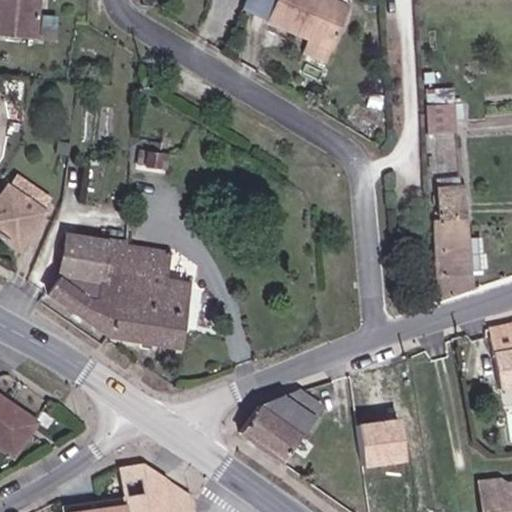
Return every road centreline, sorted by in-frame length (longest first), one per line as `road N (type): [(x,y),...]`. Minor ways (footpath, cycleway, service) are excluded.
road 1 (residential): [(121,0),(141,25),(347,147),(366,179),(381,336)]
road 2 (unclassified): [(381,336),(209,403),(175,435)]
road 3 (primary): [(151,417),(0,316)]
road 4 (residential): [(151,417),(0,506)]
road 5 (unclassified): [(511,297),(381,336)]
road 6 (primary): [(286,511),(175,435)]
